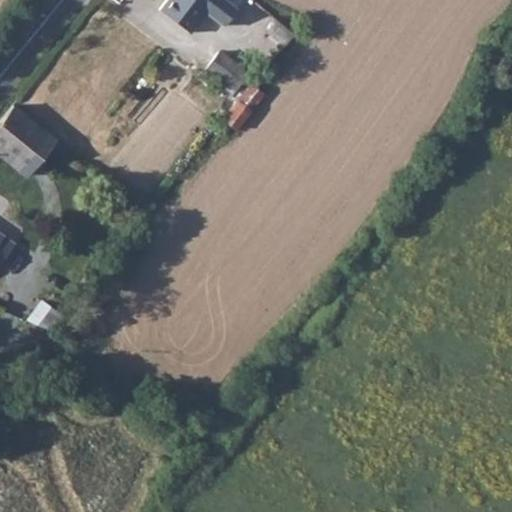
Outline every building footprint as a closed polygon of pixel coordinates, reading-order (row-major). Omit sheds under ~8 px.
[(164,0),(160,7),(195,28),(210,7),(228,19),(241,1),(239,0),(164,0)] [(222,53),(210,70),(238,89),(250,71),(222,53)] [(66,120),(25,92),(0,122),(0,152),(43,183),(69,148),(86,126),(71,115),(66,120)] [(0,252),(9,241),(0,235),(0,252)] [(86,340),(128,287),(111,274),(69,326),(86,340)] [(32,321),(51,333),(65,312),(45,300),(32,321)]
